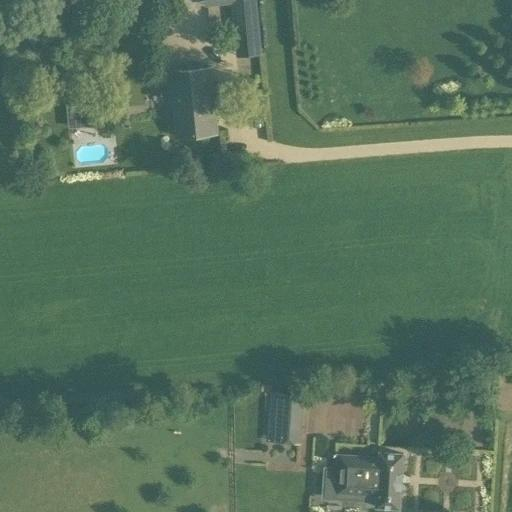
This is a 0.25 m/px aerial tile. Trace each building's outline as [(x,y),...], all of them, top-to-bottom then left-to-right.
[(231,3),(236,56),(262,54),(256,0),(204,0),(205,5),(231,3)] [(70,79),(73,125),(100,122),(96,67),(79,68),(80,78),(70,79)] [(178,136),(216,132),(213,101),(216,101),(212,68),(169,72),(172,105),(175,105),(178,136)] [(300,442),(304,393),(269,390),(266,440),(300,442)] [(377,494),(376,506),(400,508),(401,487),(402,487),(403,473),(402,473),(403,452),(379,450),(379,456),(347,454),(344,492),(377,494)]
